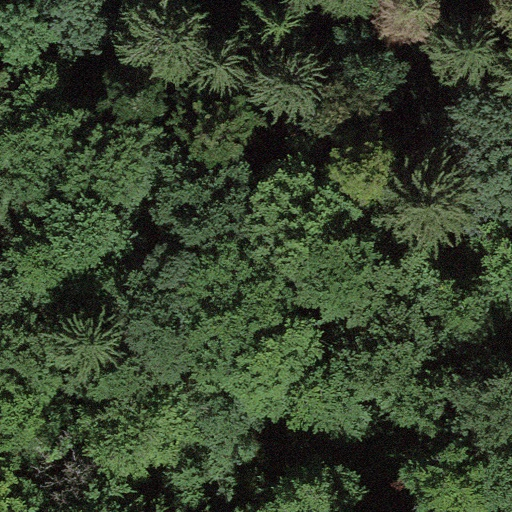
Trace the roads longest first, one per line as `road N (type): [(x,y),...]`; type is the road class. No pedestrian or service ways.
road 1 (track): [(511,276),(327,334),(511,363)]
road 2 (track): [(34,511),(107,439),(327,334)]
